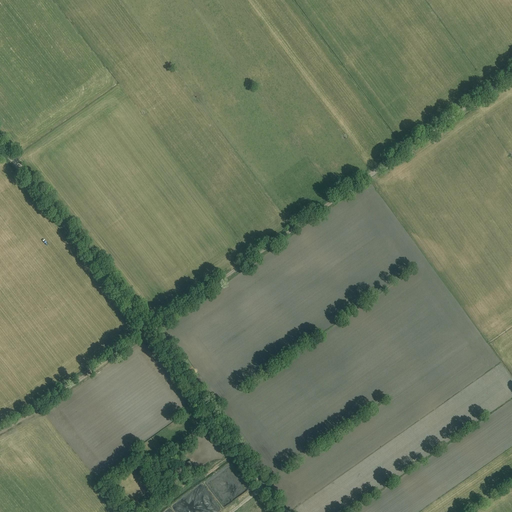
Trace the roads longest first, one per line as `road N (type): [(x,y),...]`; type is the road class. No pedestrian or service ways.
road 1 (track): [(0,431),(511,73)]
road 2 (unclassified): [(284,511),(0,140)]
